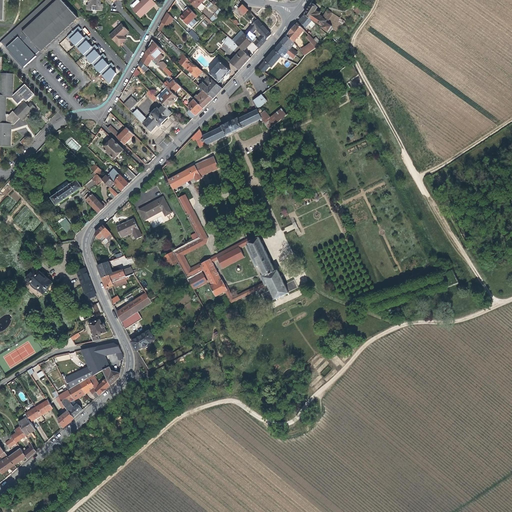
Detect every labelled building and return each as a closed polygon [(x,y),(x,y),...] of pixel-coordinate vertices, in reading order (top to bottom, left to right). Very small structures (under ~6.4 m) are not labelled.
[(40,52),(78,17),(62,0),(46,0),(1,42),(25,67),(37,56),(36,55),(40,51),(40,52)] [(103,11),(103,4),(101,4),(101,1),(101,0),(89,0),(89,5),(87,5),(87,10),(103,11)] [(145,13),(156,3),(153,0),(142,0),(133,10),(139,17),(144,12),(145,13)] [(197,9),(205,1),(205,0),(188,0),(194,6),(197,9)] [(327,11),(322,18),(319,16),(320,15),(320,14),(320,13),(316,10),(317,9),(317,8),(312,4),(308,9),(305,14),(310,19),(311,18),(321,25),(320,27),(330,33),(331,32),(333,33),(334,31),(337,33),(345,21),(329,11),(327,11)] [(244,15),(249,10),(244,5),(238,10),(244,15)] [(188,25),(197,16),(190,9),(185,14),(181,18),(188,25)] [(213,23),(223,12),(219,9),(209,20),(213,23)] [(315,23),(312,21),(310,19),(305,14),(303,17),(300,21),(306,27),(309,25),(312,27),(315,23)] [(271,35),(258,20),(253,25),(246,34),(253,41),(253,42),(259,49),(271,35)] [(304,30),(305,30),(298,23),(294,27),(287,36),(294,42),(304,30)] [(124,36),(129,32),(122,24),(110,36),(120,46),(124,42),(122,39),(124,36)] [(76,46),(84,38),(79,32),(82,30),(79,27),(68,37),(76,46)] [(194,38),(197,35),(192,30),(189,33),(194,38)] [(253,42),(253,41),(246,34),(245,33),(242,31),(233,40),(236,43),(243,51),(244,51),(253,42)] [(318,44),(308,34),(306,36),(311,42),(313,45),(315,47),(318,44)] [(84,55),(93,47),(87,41),(90,39),(87,36),(84,38),(76,46),(84,55)] [(295,44),(295,43),(294,42),(287,36),(283,40),(281,43),(289,51),(291,48),(295,44)] [(244,51),(243,51),(236,43),(233,40),(232,40),(229,37),(224,42),(236,53),(232,57),(234,58),(231,61),(230,62),(239,70),(251,58),(244,51)] [(154,60),(164,51),(153,40),(149,46),(146,52),(152,59),(154,61),(154,60)] [(308,52),(315,47),(313,45),(311,42),(303,46),(308,52)] [(292,53),(289,51),(281,43),(278,46),(275,50),(282,56),(286,59),(290,55),(294,59),(296,56),(292,53)] [(191,57),(198,49),(192,44),(185,52),(191,57)] [(92,64),(101,56),(96,50),(98,48),(95,45),(93,47),(84,55),(92,64)] [(308,52),(303,46),(299,49),(299,50),(303,55),(308,52)] [(298,53),(291,48),(289,51),(292,53),(296,56),(298,53)] [(275,64),(282,56),(275,50),(268,58),(258,69),(265,73),(270,66),(272,68),(275,64)] [(152,59),(146,52),(144,56),(151,61),(152,59)] [(101,73),(109,65),(104,59),(106,57),(104,54),(101,56),(92,64),(101,73)] [(147,67),(151,61),(144,56),(143,58),(141,61),(147,67)] [(203,72),(186,56),(183,60),(183,59),(180,63),(186,68),(187,67),(191,71),(190,72),(197,78),(203,72)] [(147,67),(141,61),(139,65),(145,72),(149,69),(147,67)] [(227,75),(230,72),(231,71),(221,61),(210,73),(220,83),(220,82),(221,82),(224,79),(224,78),(227,75)] [(176,78),(161,62),(158,64),(172,78),(174,80),(175,80),(176,78)] [(110,84),(117,73),(112,68),(115,66),(112,63),(109,65),(101,73),(110,84)] [(14,124),(20,118),(22,120),(32,110),(34,112),(37,109),(31,103),(29,106),(25,102),(15,113),(13,111),(10,115),(6,114),(6,96),(13,96),(13,74),(2,73),(1,95),(0,95),(0,144),(11,145),(12,124),(14,124)] [(214,99),(223,88),(209,76),(209,77),(205,80),(210,85),(209,87),(204,82),(199,87),(204,90),(214,99)] [(181,87),(175,80),(174,80),(172,78),(169,82),(168,80),(164,84),(166,86),(167,87),(170,90),(171,90),(175,94),(181,87)] [(175,94),(171,90),(170,90),(167,87),(157,98),(158,98),(164,105),(168,108),(179,98),(175,94)] [(157,98),(149,90),(146,93),(154,101),(157,98)] [(203,109),(214,99),(204,90),(198,96),(197,95),(194,99),(195,100),(203,109)] [(257,108),(267,101),(262,94),(253,100),(257,108)] [(129,110),(138,102),(132,97),(124,105),(129,110)] [(196,116),(203,109),(195,100),(188,107),(190,109),(196,116)] [(168,118),(172,113),(173,113),(168,108),(164,105),(159,110),(158,108),(151,115),(151,116),(143,124),(151,132),(157,125),(159,123),(161,125),(168,118)] [(196,116),(190,109),(188,112),(188,113),(193,119),(196,116)] [(200,148),(226,136),(226,137),(236,132),(243,128),(262,119),(263,118),(261,114),(260,113),(258,110),(257,109),(237,119),(237,118),(230,121),(220,126),(221,127),(202,136),(200,129),(191,138),(195,141),(196,140),(200,148)] [(269,129),(287,115),(282,109),(271,118),(265,111),(261,114),(263,118),(262,119),(263,121),(269,129)] [(146,118),(138,110),(133,114),(141,123),(146,118)] [(118,133),(111,126),(108,129),(117,137),(118,138),(120,136),(117,133),(118,133)] [(125,145),(135,135),(128,128),(120,136),(118,138),(125,145)] [(72,138),(67,144),(75,153),(81,147),(72,138)] [(115,160),(124,150),(113,139),(104,149),(115,160)] [(202,178),(201,175),(219,167),(214,156),(194,165),(195,166),(169,180),(174,190),(195,178),(197,181),(202,178)] [(101,169),(96,164),(91,168),(93,170),(95,172),(97,174),(101,169)] [(137,177),(128,168),(124,171),(133,180),(137,177)] [(129,184),(121,175),(114,169),(108,176),(115,183),(122,191),(129,184)] [(99,186),(104,181),(103,180),(102,179),(97,175),(94,177),(84,186),(89,191),(93,188),(92,188),(97,184),(99,186)] [(115,183),(108,176),(107,175),(103,180),(104,181),(110,188),(111,188),(111,187),(115,183)] [(20,190),(11,180),(9,182),(18,192),(20,190)] [(57,205),(83,188),(77,180),(51,198),(57,205)] [(107,205),(103,201),(101,203),(90,192),(84,197),(99,213),(107,205)] [(17,201),(20,198),(13,193),(11,196),(17,201)] [(145,220),(163,211),(166,216),(172,213),(164,197),(140,210),(145,220)] [(200,227),(201,227),(193,211),(192,211),(191,209),(185,212),(199,238),(202,243),(205,242),(206,239),(200,227)] [(73,229),(65,217),(59,221),(63,227),(67,233),(73,229)] [(143,237),(134,219),(117,227),(122,238),(134,232),(137,239),(143,237)] [(113,236),(104,226),(97,233),(96,235),(103,242),(105,244),(113,237),(113,236)] [(248,243),(259,238),(256,234),(248,239),(249,239),(211,259),(212,262),(218,258),(240,247),(248,242),(248,243)] [(190,270),(182,254),(202,243),(199,238),(173,251),(179,262),(188,279),(194,275),(202,271),(199,265),(190,270)] [(289,293),(278,271),(276,272),(259,238),(248,243),(249,244),(247,246),(247,247),(256,266),(257,267),(258,267),(260,266),(264,275),(262,276),(261,277),(264,283),(266,286),(268,284),(276,299),(289,293)] [(223,268),(244,256),(240,247),(218,258),(223,268)] [(179,262),(173,251),(164,256),(170,267),(179,262)] [(212,262),(211,259),(199,265),(202,271),(204,270),(212,285),(210,287),(215,295),(216,296),(226,291),(228,290),(224,284),(212,262)] [(126,278),(135,274),(131,267),(113,273),(110,266),(99,270),(103,278),(110,275),(113,282),(126,278)] [(53,283),(36,268),(27,279),(29,281),(30,282),(32,283),(32,284),(33,286),(34,287),(35,288),(37,289),(38,290),(39,290),(44,294),(45,293),(45,294),(48,294),(49,292),(49,290),(48,289),(53,283)] [(95,292),(86,268),(77,271),(86,296),(95,292)] [(115,288),(128,282),(126,278),(113,282),(110,275),(103,278),(107,288),(114,285),(115,288)] [(232,302),(266,286),(264,283),(233,298),(226,284),(224,284),(228,290),(226,291),(232,302)] [(138,311),(152,302),(151,300),(147,293),(117,312),(122,322),(138,311)] [(113,304),(120,300),(118,295),(111,299),(113,304)] [(103,311),(99,303),(93,305),(97,314),(103,311)] [(126,329),(142,319),(138,311),(122,322),(126,329)] [(107,332),(105,327),(106,327),(105,323),(103,325),(100,320),(90,325),(96,337),(92,339),(94,342),(101,340),(99,336),(107,332)] [(150,343),(155,340),(150,331),(132,342),(137,351),(143,347),(146,347),(149,346),(150,343)] [(112,371),(110,367),(108,368),(106,363),(102,364),(98,354),(104,353),(116,351),(119,360),(123,361),(124,357),(119,345),(115,343),(82,350),(93,375),(93,376),(94,375),(104,370),(107,378),(111,385),(119,378),(120,373),(112,371)] [(110,367),(104,353),(98,354),(102,364),(106,363),(108,368),(110,367)] [(99,395),(111,385),(107,378),(100,385),(94,375),(93,376),(93,375),(89,378),(99,395)] [(99,395),(89,378),(79,384),(85,394),(91,390),(97,398),(99,395)] [(78,404),(74,400),(85,394),(79,384),(69,390),(59,396),(60,396),(60,397),(61,399),(62,400),(63,402),(65,406),(69,411),(70,411),(75,417),(83,410),(78,404)] [(75,417),(70,411),(69,411),(65,406),(63,402),(62,400),(61,399),(60,397),(60,396),(56,399),(66,413),(59,419),(60,421),(59,421),(64,427),(75,417)] [(53,408),(48,400),(37,407),(42,415),(53,409),(53,408)] [(42,415),(37,407),(26,413),(28,417),(31,422),(42,415)] [(36,430),(31,422),(28,417),(25,419),(19,423),(21,426),(27,436),(26,436),(28,438),(32,435),(31,433),(36,430)] [(17,443),(26,436),(27,436),(21,426),(14,431),(16,434),(12,436),(13,438),(16,443),(17,443)] [(10,447),(16,443),(13,438),(7,443),(10,447)] [(6,452),(0,443),(0,455),(0,456),(1,455),(4,460),(0,463),(0,470),(1,472),(2,474),(3,474),(15,465),(9,457),(5,452),(6,452)] [(37,451),(31,443),(29,445),(30,447),(24,453),(26,456),(26,457),(28,459),(37,451)] [(15,465),(26,457),(26,456),(24,453),(21,448),(9,457),(15,465)]
